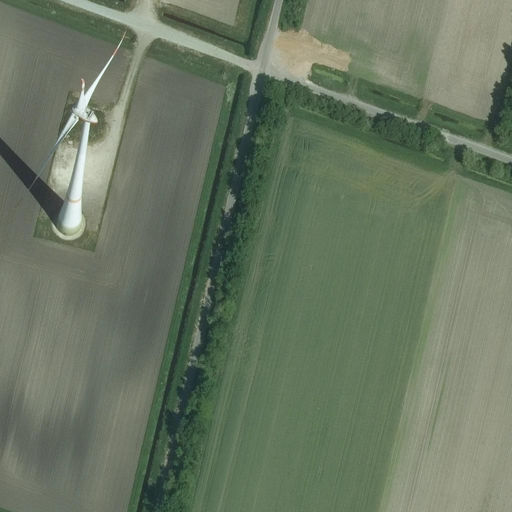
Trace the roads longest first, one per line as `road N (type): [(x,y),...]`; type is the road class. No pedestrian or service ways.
road 1 (unclassified): [(157,511),(261,69)]
road 2 (unclassified): [(261,69),(511,160)]
road 3 (unclassified): [(68,0),(261,69)]
